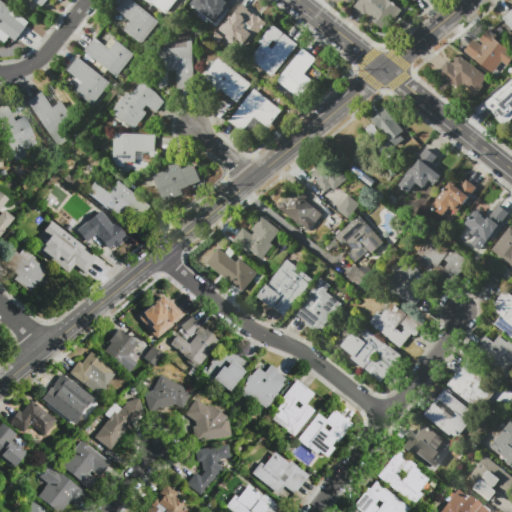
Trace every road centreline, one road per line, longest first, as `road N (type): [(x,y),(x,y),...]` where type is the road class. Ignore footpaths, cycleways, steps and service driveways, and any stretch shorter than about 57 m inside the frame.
road 1 (tertiary): [(0,384),(386,70)]
road 2 (residential): [(162,253),(243,324),(289,344),(384,417)]
road 3 (residential): [(310,511),(452,334),(461,306)]
road 4 (tertiary): [(386,70),(511,169)]
